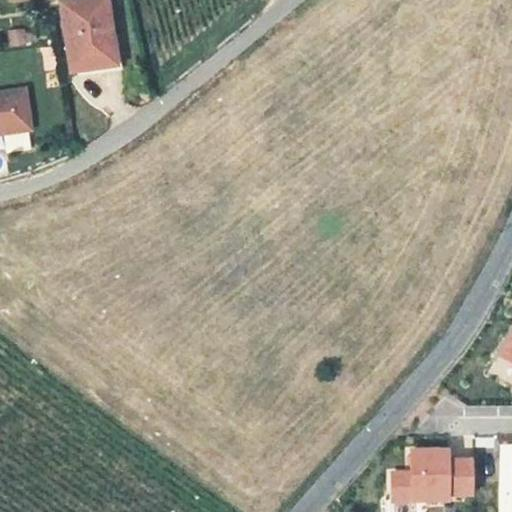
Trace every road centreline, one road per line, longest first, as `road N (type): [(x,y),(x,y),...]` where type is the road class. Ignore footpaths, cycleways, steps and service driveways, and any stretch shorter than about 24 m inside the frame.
road 1 (unclassified): [(292,0),(92,155),(0,192)]
road 2 (tertiary): [(511,240),(465,331),(368,454),(310,511)]
